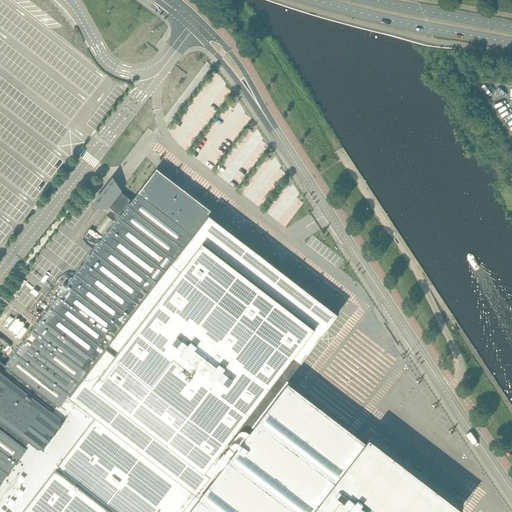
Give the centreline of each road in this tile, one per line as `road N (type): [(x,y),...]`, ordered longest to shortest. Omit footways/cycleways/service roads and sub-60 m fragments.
road 1 (tertiary): [(511,490),(237,71),(162,0)]
road 2 (secondary): [(322,0),(511,43)]
road 3 (secondary): [(511,27),(379,0)]
